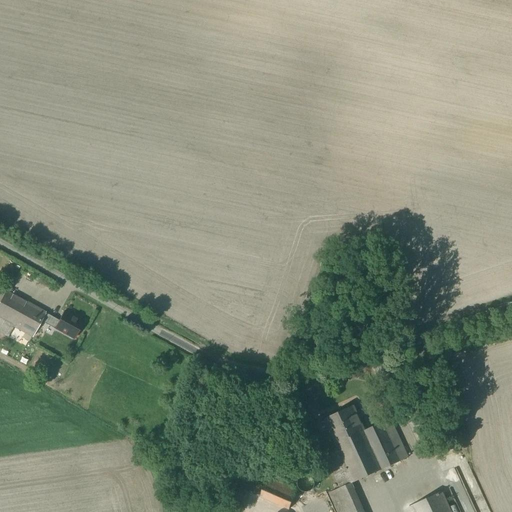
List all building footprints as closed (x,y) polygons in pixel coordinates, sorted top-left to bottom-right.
[(45,313),(5,291),(0,300),(0,332),(8,337),(14,326),(27,333),(24,339),(29,342),(41,321),(45,313)] [(84,322),(64,311),(59,321),(45,313),(41,321),(55,329),(56,328),(75,338),(84,322)] [(354,406),(325,419),(335,441),(364,428),(354,406)] [(384,422),(365,431),(364,428),(335,441),(338,448),(326,454),(341,488),(346,486),(408,457),(391,419),(384,423),(384,422)] [(311,476),(310,475),(308,475),(307,475),(305,475),(303,476),(302,477),(300,478),(299,479),(299,480),(298,482),(298,483),(298,485),(299,486),(299,487),(300,488),(300,489),(301,489),(302,490),(303,491),(304,492),(306,492),(307,492),(308,492),(310,491),(311,490),(312,490),(313,489),(314,487),(315,486),(315,485),(315,483),(315,482),(315,481),(314,480),(314,479),(313,478),(312,477),(311,476)] [(288,511),(298,489),(269,478),(263,494),(262,494),(259,502),(274,508),(272,511),(288,511)] [(358,511),(346,486),(341,488),(330,493),(338,511),(358,511)] [(450,511),(442,492),(413,506),(415,511),(450,511)]
